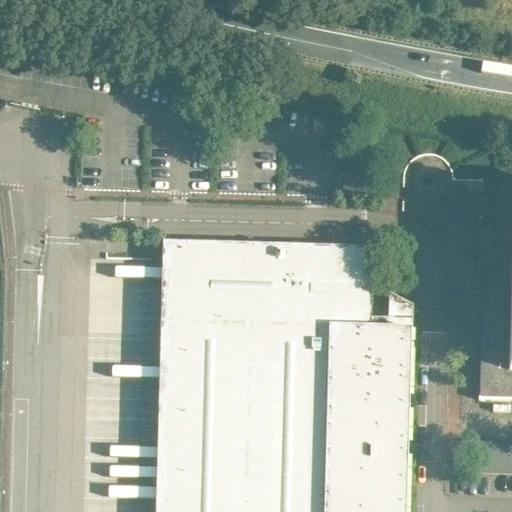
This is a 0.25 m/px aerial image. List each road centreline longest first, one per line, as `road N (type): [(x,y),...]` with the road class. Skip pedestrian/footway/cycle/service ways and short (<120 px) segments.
road 1 (unknown): [(65,203),(315,204),(404,216),(426,233),(440,269),(443,472),(511,493)]
road 2 (motorway): [(140,0),(511,81)]
road 3 (unknown): [(65,203),(54,511)]
